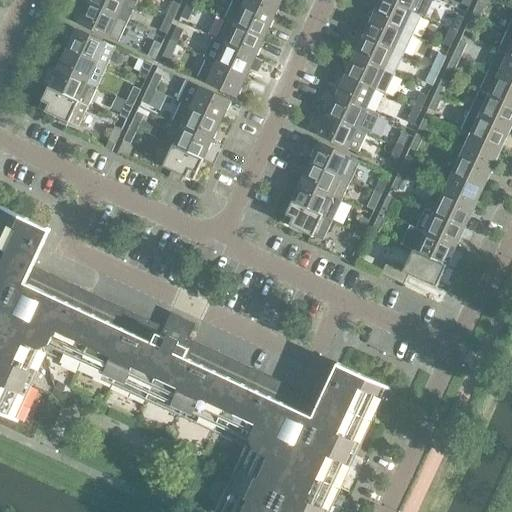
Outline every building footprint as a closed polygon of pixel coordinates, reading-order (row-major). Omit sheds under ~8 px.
[(137,2),(132,0),(89,0),(88,3),(118,17),(128,22),(137,2)] [(274,18),(244,4),(234,0),(233,0),(225,19),(265,38),(274,18)] [(274,18),(282,0),(245,0),(244,4),(274,18)] [(422,15),(412,11),(388,0),(380,0),(373,16),(413,35),(422,15)] [(388,0),(412,11),(416,0),(388,0)] [(478,0),(471,15),(478,19),(485,4),(478,0)] [(180,5),(180,4),(173,1),(166,16),(173,19),(180,5)] [(188,20),(195,6),(188,2),(181,17),(188,20)] [(128,22),(118,17),(88,3),(78,23),(118,42),(128,22)] [(457,14),(450,29),(457,32),(464,17),(457,14)] [(472,33),(478,19),(471,15),(464,30),(472,33)] [(167,34),(173,19),(166,16),(160,30),(167,34)] [(403,55),(413,35),(373,16),(364,36),(403,55)] [(255,57),(265,38),(225,19),(215,39),(225,43),(255,57)] [(176,27),(170,41),(177,45),(183,30),(176,27)] [(76,29),(66,49),(106,67),(116,47),(76,29)] [(450,47),(457,32),(450,29),(443,43),(450,47)] [(511,58),(511,34),(507,32),(498,51),(507,56),(511,58)] [(394,74),(403,55),(364,36),(354,56),(394,74)] [(460,40),(453,54),(460,58),(467,43),(460,40)] [(155,59),(162,44),(155,41),(148,56),(155,59)] [(170,59),(177,45),(170,41),(163,56),(170,59)] [(246,77),(255,57),(225,43),(216,63),(246,77)] [(106,67),(66,49),(57,68),(97,87),(106,67)] [(438,53),(432,68),(439,71),(445,57),(438,53)] [(453,72),(460,58),(453,54),(446,69),(453,72)] [(385,94),(394,74),(354,56),(345,75),(375,89),(385,94)] [(511,81),(511,58),(507,56),(498,75),(511,81)] [(246,77),(216,63),(206,58),(197,78),(207,83),(237,97),(246,77)] [(139,76),(146,79),(153,64),(145,61),(139,76)] [(97,87),(57,68),(48,88),(88,107),(97,87)] [(432,86),(439,71),(432,68),(425,83),(432,86)] [(511,81),(498,75),(489,71),(480,91),(511,105),(511,81)] [(155,72),(148,87),(155,90),(162,76),(155,72)] [(366,109),(375,89),(345,75),(336,95),(366,109)] [(442,79),(435,94),(442,97),(449,82),(442,79)] [(134,104),(141,90),(134,86),(127,101),(134,104)] [(149,105),(155,90),(148,87),(141,102),(149,105)] [(200,87),(191,107),(221,121),(231,101),(200,87)] [(79,127),(88,107),(48,88),(39,108),(79,127)] [(510,129),(511,124),(511,105),(480,91),(471,110),(510,129)] [(420,92),(413,107),(420,110),(427,96),(420,92)] [(435,112),(442,97),(435,94),(428,108),(435,112)] [(357,128),(366,109),(336,95),(327,114),(357,128)] [(127,119),(134,104),(127,101),(120,116),(127,119)] [(212,140),(221,121),(191,107),(181,102),(172,122),(182,126),(212,140)] [(414,125),(420,110),(413,107),(406,122),(414,125)] [(501,149),(510,129),(471,110),(461,130),(471,134),(501,149)] [(137,112),(130,126),(137,130),(141,121),(144,115),(137,112)] [(367,133),(357,128),(327,114),(318,135),(358,153),(367,133)] [(423,118),(416,133),(424,137),(430,122),(423,118)] [(141,121),(137,130),(149,135),(153,127),(141,121)] [(115,144),(122,130),(115,126),(108,141),(115,144)] [(130,144),(137,130),(130,126),(123,141),(130,144)] [(203,160),(212,140),(182,126),(173,146),(203,160)] [(402,132),(395,146),(402,150),(409,135),(402,132)] [(417,151),(424,137),(416,133),(409,148),(417,151)] [(492,168),(501,149),(471,134),(461,154),(492,168)] [(360,161),(320,142),(311,163),(350,181),(360,161)] [(193,180),(203,160),(173,146),(163,166),(193,180)] [(395,164),(402,150),(395,146),(388,161),(395,164)] [(482,188),(492,168),(461,154),(452,174),(482,188)] [(405,158),(398,172),(405,176),(412,161),(405,158)] [(341,201),(350,181),(311,163),(301,182),(341,201)] [(398,190),(405,176),(398,172),(391,187),(398,190)] [(473,208),(482,188),(452,174),(443,194),(473,208)] [(381,177),(374,192),(381,195),(388,181),(381,177)] [(332,220),(341,201),(301,182),(292,202),(332,220)] [(374,210),(381,195),(374,192),(367,207),(374,210)] [(464,227),(473,208),(443,194),(434,213),(464,227)] [(387,197),(380,212),(387,215),(394,200),(387,197)] [(323,241),(332,220),(292,202),(283,222),(323,241)] [(221,497),(214,511),(213,511),(329,511),(371,421),(379,406),(388,387),(337,363),(320,400),(188,338),(193,327),(171,316),(165,328),(33,266),(50,230),(0,206),(0,413),(15,421),(22,405),(40,367),(46,353),(62,362),(228,439),(246,446),(239,460),(221,497)] [(464,227),(434,213),(427,210),(418,229),(425,233),(455,247),(464,227)] [(380,230),(387,215),(380,212),(373,226),(380,230)] [(363,235),(369,220),(362,217),(356,231),(363,235)] [(356,249),(363,235),(356,231),(349,246),(356,249)] [(446,266),(455,247),(425,233),(416,251),(416,252),(446,266)] [(441,278),(446,266),(416,252),(416,251),(413,250),(404,270),(386,262),(381,274),(403,285),(409,274),(433,285),(438,276),(441,278)]
